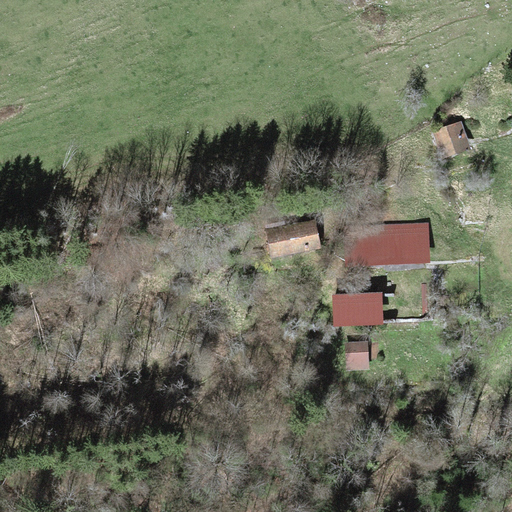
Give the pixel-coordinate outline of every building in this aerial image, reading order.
[(461,122),(435,131),(444,158),(471,149),(461,122)] [(312,220),(263,230),(270,261),(318,250),(312,220)] [(340,267),(428,265),(427,224),(339,225),(340,267)] [(379,292),(329,293),(330,327),(380,326),(379,292)] [(377,340),(343,341),(344,371),(367,371),(367,358),(377,358),(377,340)]
